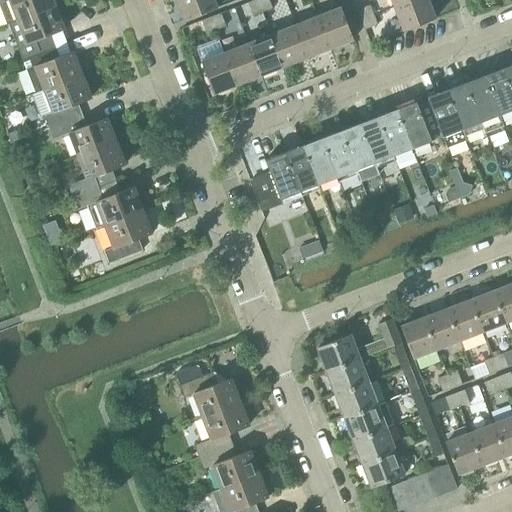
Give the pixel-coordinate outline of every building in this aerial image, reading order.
[(0,0),(0,6),(7,25),(17,21),(55,7),(52,0),(0,0)] [(213,0),(175,0),(184,22),(217,9),(213,0)] [(253,16),(262,13),(257,0),(248,3),(253,16)] [(256,0),(257,0),(262,13),(272,8),(269,0),(256,0)] [(390,0),(394,9),(417,0),(390,0)] [(427,0),(417,0),(394,9),(403,33),(436,20),(427,0)] [(361,20),(374,15),(370,6),(357,11),(361,20)] [(26,44),(17,47),(21,59),(55,46),(51,35),(64,30),(55,7),(17,21),(26,44)] [(317,18),(329,51),(353,42),(340,9),(317,18)] [(210,18),(215,31),(226,27),(221,14),(210,18)] [(374,15),(361,20),(364,30),(378,25),(374,15)] [(205,35),(215,31),(210,18),(199,23),(205,35)] [(306,60),(329,51),(317,18),(294,27),(306,60)] [(306,60),(294,27),(270,37),(283,69),(306,60)] [(259,78),(283,69),(270,37),(247,46),(259,78)] [(55,46),(21,59),(26,71),(34,93),(44,89),(44,90),(81,76),(72,53),(60,58),(55,46)] [(236,87),(259,78),(247,46),(223,55),(236,87)] [(213,96),(236,87),(223,55),(200,64),(213,96)] [(511,65),(501,70),(511,97),(511,65)] [(511,97),(501,70),(482,77),(497,116),(499,115),(511,110),(511,97)] [(45,121),(38,124),(40,131),(48,128),(82,115),(78,104),(90,99),(81,76),(44,90),(53,113),(43,116),(45,121)] [(482,77),(464,84),(479,123),(481,122),(484,131),(485,134),(504,127),(499,115),(497,116),(482,77)] [(464,84),(446,91),(461,130),(460,130),(463,136),(463,137),(464,138),(466,137),(470,146),(484,140),(481,132),(484,131),(481,122),(479,123),(464,84)] [(446,91),(427,98),(429,104),(442,138),(446,149),(465,141),(464,138),(463,137),(463,136),(460,130),(461,130),(446,91)] [(415,102),(395,110),(411,150),(430,142),(417,108),(415,102)] [(429,104),(417,108),(430,142),(442,138),(429,104)] [(395,110),(377,117),(392,157),(411,150),(395,110)] [(82,115),(48,128),(52,140),(69,133),(78,156),(115,142),(106,119),(86,127),(82,115)] [(377,117),(358,124),(374,164),(392,157),(377,117)] [(358,124),(340,131),(355,171),(374,164),(358,124)] [(340,131),(321,138),(337,178),(355,171),(340,131)] [(321,138),(302,146),(318,185),(337,178),(321,138)] [(72,184),(70,189),(74,198),(82,194),(116,182),(111,171),(124,166),(115,142),(78,156),(87,179),(78,182),(72,184)] [(302,146),(283,153),(299,193),(300,192),(318,185),(302,146)] [(249,182),(261,212),(302,196),(300,192),(299,193),(283,153),(265,160),(270,174),(249,182)] [(82,194),(74,198),(78,209),(87,206),(95,228),(104,225),(105,226),(142,211),(133,188),(120,193),(116,182),(82,194)] [(471,187),(462,184),(454,187),(459,199),(467,197),(469,196),(471,187)] [(398,224),(413,218),(407,204),(393,210),(398,224)] [(426,218),(436,214),(432,206),(422,209),(426,218)] [(113,248),(104,252),(109,264),(142,251),(138,241),(138,240),(151,235),(142,211),(105,226),(111,241),(113,248)] [(49,246),(60,242),(57,233),(46,237),(49,246)] [(505,324),(511,321),(511,284),(493,292),(505,324)] [(483,333),(505,324),(493,292),(470,300),(483,333)] [(459,342),(483,333),(470,300),(447,309),(459,342)] [(436,351),(459,342),(447,309),(423,319),(436,351)] [(413,360),(436,351),(423,319),(400,327),(413,360)] [(391,320),(378,325),(383,339),(387,348),(392,347),(400,344),(391,320)] [(350,336),(317,349),(326,373),(359,360),(387,348),(383,339),(355,350),(350,336)] [(400,344),(392,347),(399,365),(407,362),(400,344)] [(493,357),(498,370),(507,366),(503,354),(493,357)] [(489,374),(498,370),(493,357),(484,361),(489,374)] [(359,360),(326,373),(335,396),(368,383),(359,360)] [(202,418),(240,403),(231,380),(218,385),(214,373),(203,377),(199,366),(175,374),(185,398),(193,395),(202,418)] [(456,371),(447,374),(452,388),(462,384),(456,371)] [(410,393),(418,390),(411,372),(403,375),(410,393)] [(511,372),(500,376),(505,389),(511,386),(511,375),(511,372)] [(447,374),(438,378),(443,391),(452,388),(447,374)] [(500,376),(491,379),(491,380),(496,393),(505,389),(500,376)] [(368,383),(335,396),(344,419),(377,406),(368,383)] [(126,389),(130,400),(141,396),(136,385),(126,389)] [(418,390),(410,393),(417,411),(425,408),(418,390)] [(455,393),(459,406),(469,403),(464,390),(455,393)] [(450,410),(459,406),(455,393),(445,397),(450,410)] [(199,459),(233,446),(228,434),(249,426),(240,403),(202,418),(211,440),(194,446),(199,459)] [(377,406),(344,419),(353,442),(386,429),(377,406)] [(511,417),(492,425),(504,458),(511,454),(511,417)] [(428,440),(436,436),(429,418),(421,421),(428,440)] [(492,425),(469,434),(481,467),(504,458),(492,425)] [(386,429),(353,442),(362,465),(395,452),(386,429)] [(469,434),(445,443),(458,476),(481,467),(469,434)] [(436,436),(428,440),(435,458),(443,455),(436,436)] [(222,490),(259,475),(250,452),(237,457),(233,446),(199,459),(203,470),(213,466),(222,490)] [(395,452),(362,465),(371,489),(404,476),(395,452)] [(436,470),(446,495),(457,490),(447,466),(436,470)] [(434,499),(446,495),(436,470),(425,475),(434,499)] [(258,511),(255,504),(268,499),(259,475),(222,490),(212,493),(219,511),(258,511)] [(422,504),(434,499),(425,475),(413,479),(422,504)] [(411,508),(422,504),(413,479),(401,484),(411,508)] [(398,511),(401,511),(411,508),(401,484),(389,488),(398,511)]
